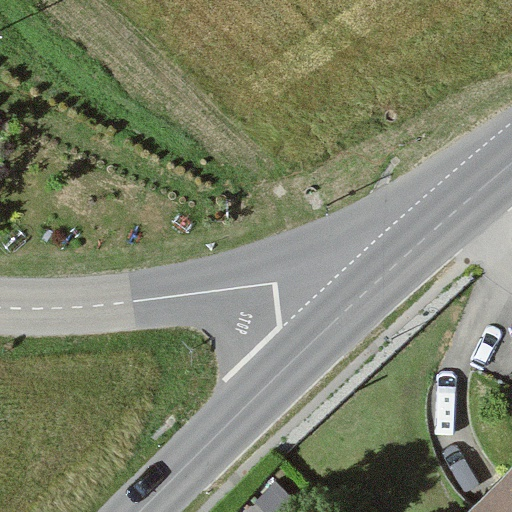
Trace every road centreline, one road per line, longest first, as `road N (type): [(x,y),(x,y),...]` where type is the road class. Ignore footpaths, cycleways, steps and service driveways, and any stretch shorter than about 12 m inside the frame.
road 1 (tertiary): [(0,308),(376,281)]
road 2 (tertiary): [(376,281),(140,511)]
road 3 (tertiary): [(511,170),(376,281)]
